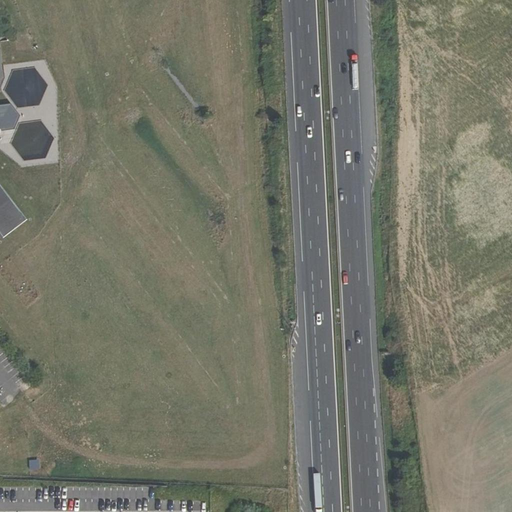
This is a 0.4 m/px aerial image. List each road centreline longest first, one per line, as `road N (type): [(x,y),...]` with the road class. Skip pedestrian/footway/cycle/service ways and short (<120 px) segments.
road 1 (motorway): [(366,511),(341,0)]
road 2 (motorway): [(302,0),(327,511)]
road 3 (unknown): [(0,508),(187,504)]
